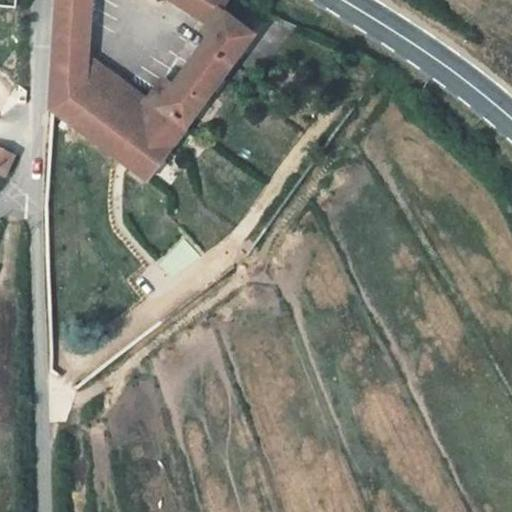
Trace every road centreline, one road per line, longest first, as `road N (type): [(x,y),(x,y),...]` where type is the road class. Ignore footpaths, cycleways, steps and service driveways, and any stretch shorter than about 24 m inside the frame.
road 1 (unclassified): [(29,173),(39,511)]
road 2 (secondary): [(511,123),(330,0)]
road 3 (unclassified): [(42,0),(29,173)]
